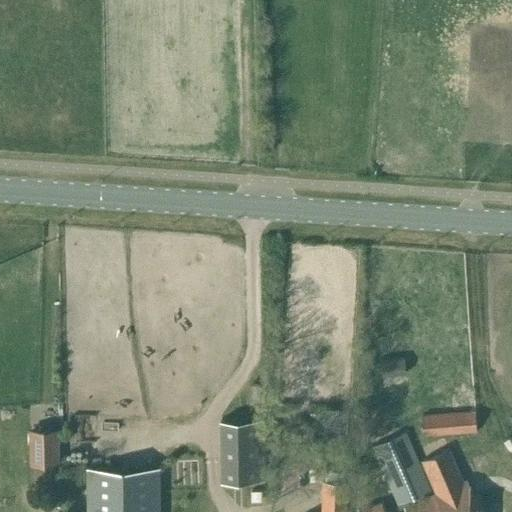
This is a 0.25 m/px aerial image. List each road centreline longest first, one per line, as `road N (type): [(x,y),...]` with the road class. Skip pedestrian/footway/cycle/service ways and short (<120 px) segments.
road 1 (secondary): [(0,190),(511,224)]
road 2 (unknown): [(230,511),(212,466),(211,431),(255,339),(256,207)]
